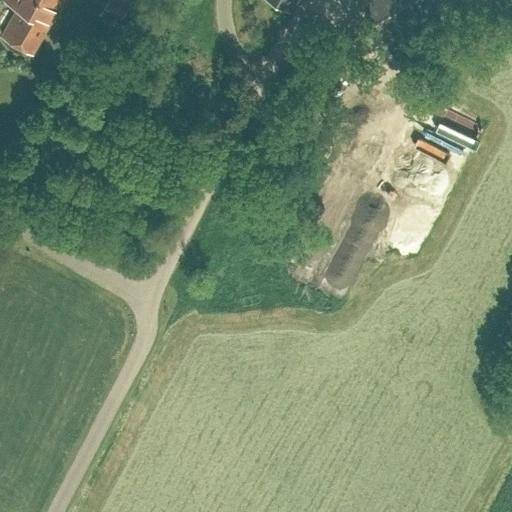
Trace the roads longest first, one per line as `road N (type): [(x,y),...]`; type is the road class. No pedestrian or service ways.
road 1 (unclassified): [(147,303),(248,100),(223,0)]
road 2 (unclassified): [(54,511),(142,340),(147,303)]
road 3 (unclassified): [(147,303),(0,218)]
